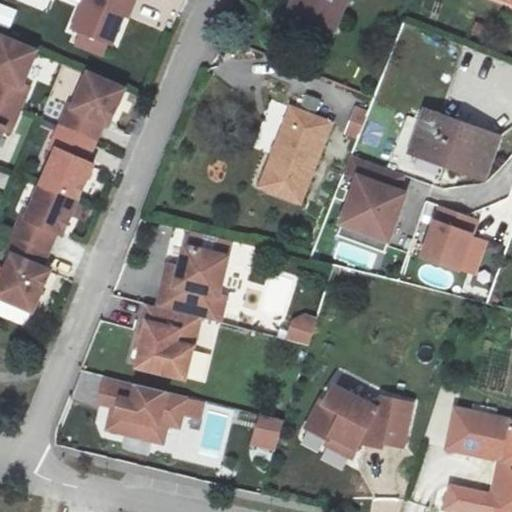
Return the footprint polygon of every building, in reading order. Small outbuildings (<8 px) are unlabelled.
[(130,0),(84,0),(71,31),(110,48),(123,18),(130,0)] [(127,20),(135,0),(130,0),(123,18),(127,20)] [(298,0),(293,14),(303,18),(310,0),(298,0)] [(310,0),(303,18),(337,32),(350,0),(310,0)] [(0,2),(0,24),(10,28),(18,10),(0,2)] [(0,102),(14,108),(23,86),(18,84),(32,50),(0,36),(0,102)] [(60,128),(95,143),(103,124),(110,127),(126,90),(90,75),(75,112),(68,109),(60,128)] [(255,147),(268,153),(288,106),(275,101),(255,147)] [(0,126),(6,128),(14,108),(0,102),(0,126)] [(304,205),(334,127),(295,113),(265,189),(304,205)] [(503,144),(433,116),(418,153),(489,181),(503,144)] [(43,186),(78,201),(93,167),(86,164),(95,143),(60,128),(51,149),(57,152),(43,186)] [(354,159),(348,175),(363,181),(346,227),(373,237),(389,191),(400,194),(406,178),(354,159)] [(78,201),(43,186),(28,219),(23,216),(13,239),(48,253),(58,231),(63,234),(78,201)] [(439,208),(421,258),(457,271),(458,269),(469,237),(475,221),(439,208)] [(469,237),(458,269),(475,275),(486,242),(469,237)] [(48,253),(13,239),(4,261),(10,264),(0,287),(0,288),(34,304),(45,278),(38,276),(48,253)] [(173,282),(167,306),(206,316),(226,321),(232,296),(225,295),(235,256),(188,245),(181,273),(179,283),(173,282)] [(167,306),(154,302),(147,328),(152,330),(150,340),(144,364),(190,376),(206,316),(167,306)] [(292,321),(287,338),(309,344),(317,318),(305,315),(292,321)] [(191,394),(114,374),(107,400),(119,403),(124,404),(122,411),(118,410),(113,426),(159,438),(164,419),(172,421),(183,424),(191,394)] [(332,382),(306,428),(331,442),(333,438),(357,449),(360,444),(381,449),(382,443),(406,448),(417,399),(381,394),(375,403),(332,382)] [(511,511),(511,425),(453,413),(447,446),(500,457),(492,495),(488,511),(511,511)] [(281,422),(258,417),(252,444),(274,450),(281,422)] [(164,419),(159,438),(167,440),(172,421),(164,419)] [(357,449),(333,438),(331,442),(329,446),(353,457),(357,449)] [(473,511),(488,511),(492,495),(450,487),(447,507),(473,511)]
